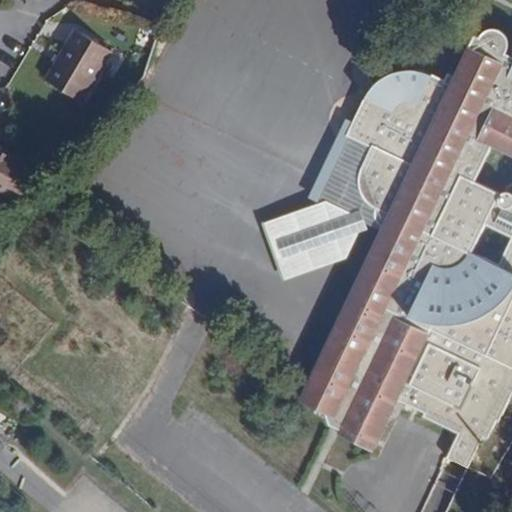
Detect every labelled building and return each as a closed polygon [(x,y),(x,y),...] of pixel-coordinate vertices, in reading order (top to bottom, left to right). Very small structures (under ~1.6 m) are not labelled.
[(511,54),(506,51),(509,42),(509,38),(506,32),(499,29),(494,29),(488,29),(482,33),(479,36),(475,35),(450,85),(447,81),(436,74),(429,71),(419,68),(408,68),(399,69),(388,72),(383,76),(375,82),(367,92),(346,136),(373,147),(371,154),(387,164),(392,156),(412,165),(384,223),(367,258),(302,396),(304,402),(335,416),(331,424),(340,429),(339,433),(372,448),(375,448),(398,400),(425,411),(424,417),(459,433),(448,457),(470,467),(485,437),(489,437),(495,421),(500,421),(511,393),(511,54)] [(112,52),(76,30),(45,80),(82,102),(112,52)] [(333,201),(384,223),(412,165),(392,156),(387,164),(371,154),(373,147),(346,136),(319,194),(333,201)] [(0,186),(19,199),(41,165),(27,157),(11,147),(0,140),(0,186)] [(15,144),(11,147),(27,157),(29,152),(15,144)] [(282,286),(367,258),(384,223),(333,201),(263,227),(282,286)]
